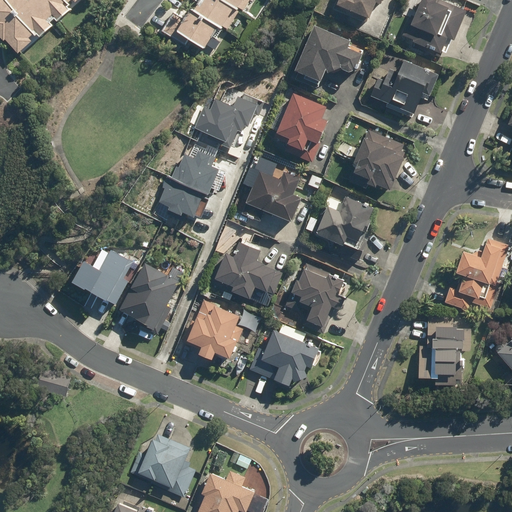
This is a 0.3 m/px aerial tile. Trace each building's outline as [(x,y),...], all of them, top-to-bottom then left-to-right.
[(54,26),(68,14),(64,10),(71,4),(73,6),(80,0),(0,0),(0,38),(16,57),(30,44),(26,40),(31,35),(36,41),(50,29),(47,25),(51,22),(54,26)] [(197,0),(184,20),(172,13),(159,33),(184,49),(187,43),(201,52),(215,30),(218,32),(231,12),(235,14),(244,0),(197,0)] [(336,0),(333,8),(368,22),(374,6),(379,8),(381,0),(336,0)] [(408,46),(438,59),(445,41),(452,44),(465,12),(437,0),(418,0),(402,37),(410,40),(408,46)] [(319,89),(326,75),(339,70),(353,76),(362,55),(349,49),(352,42),(315,25),(292,77),(319,89)] [(412,119),(431,78),(401,64),(397,73),(390,70),(384,82),(378,79),(369,99),(412,119)] [(232,107),(215,100),(211,111),(204,108),(194,129),(208,135),(207,139),(230,149),(231,146),(235,148),(244,126),(247,127),(254,113),(259,115),(265,102),(245,93),(242,99),(237,96),(232,107)] [(306,143),(316,147),(327,122),(321,120),(325,111),(290,96),(271,141),(301,154),(306,143)] [(401,152),(404,146),(369,130),(346,182),(366,191),(367,188),(374,192),(376,188),(388,193),(406,154),(401,152)] [(176,167),(172,178),(205,192),(208,193),(219,170),(211,166),(215,157),(198,150),(195,159),(185,154),(179,168),(176,167)] [(291,225),(301,200),(292,197),(299,180),(280,172),(277,179),(258,171),(240,215),(259,223),(263,214),(291,225)] [(322,178),(311,173),(306,186),(317,190),(322,178)] [(172,178),(167,175),(161,187),(165,189),(159,202),(170,206),(168,210),(181,215),(182,212),(194,217),(205,192),(172,178)] [(354,253),(361,237),(364,238),(371,222),(368,221),(372,211),(366,208),(368,203),(341,191),(337,200),(327,196),(310,234),(354,253)] [(484,237),(476,257),(459,251),(452,273),(461,276),(456,289),(450,287),(444,304),(466,312),(469,303),(489,310),(496,292),(493,291),(509,246),(484,237)] [(235,243),(230,257),(224,254),(214,281),(230,287),(228,294),(249,302),(254,289),(267,294),(275,274),(254,266),(259,252),(235,243)] [(99,310),(104,302),(114,308),(130,282),(119,276),(128,261),(104,247),(92,267),(83,262),(69,287),(87,297),(84,302),(99,310)] [(338,297),(345,280),(304,263),(286,307),(306,315),(302,325),(320,332),(329,310),(339,314),(345,300),(338,297)] [(179,284),(144,264),(117,312),(152,332),(179,284)] [(210,364),(213,356),(227,362),(235,343),(230,341),(239,318),(199,301),(182,344),(197,350),(194,357),(210,364)] [(261,320),(244,312),(237,327),(254,335),(261,320)] [(470,353),(471,330),(453,329),(453,316),(425,315),(424,348),(417,348),(415,377),(432,378),(432,384),(454,385),(455,370),(459,370),(460,352),(470,353)] [(511,324),(502,333),(509,341),(495,353),(511,374),(511,324)] [(302,344),(306,335),(282,325),(278,334),(273,331),(264,350),(259,348),(249,371),(287,388),(290,381),(292,386),(305,380),(302,374),(305,369),(310,372),(319,352),(302,344)] [(64,399),(71,377),(41,368),(34,390),(64,399)] [(138,451),(129,473),(136,476),(131,487),(148,494),(152,483),(158,485),(154,496),(186,510),(191,499),(185,497),(196,470),(182,464),(189,448),(155,434),(146,455),(138,451)] [(252,460),(240,455),(235,464),(247,470),(252,460)] [(229,472),(225,481),(209,474),(199,495),(204,497),(197,511),(245,511),(253,494),(241,488),(245,479),(229,472)] [(140,511),(118,502),(113,511),(140,511)]
